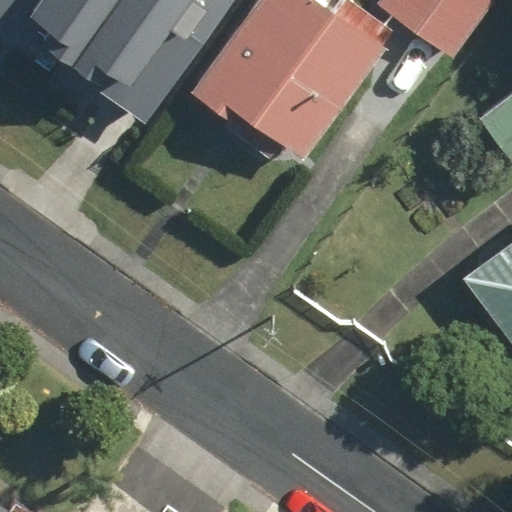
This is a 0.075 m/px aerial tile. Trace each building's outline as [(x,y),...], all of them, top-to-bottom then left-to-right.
[(218,128),(263,159),(274,142),(297,158),(378,46),(372,43),(383,30),(339,0),(335,0),(327,13),(308,0),(250,0),(184,91),(223,120),(218,128)] [(375,0),(372,4),(448,58),(488,0),(375,0)] [(511,89),(474,119),(509,164),(511,161),(511,89)] [(511,235),(456,278),(511,352),(511,235)] [(0,511),(36,511),(0,484),(0,511)]
